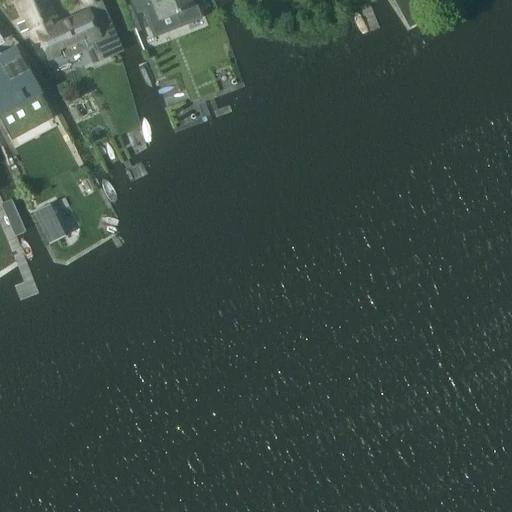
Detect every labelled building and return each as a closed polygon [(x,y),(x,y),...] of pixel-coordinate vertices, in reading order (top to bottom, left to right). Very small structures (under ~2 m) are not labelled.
[(46,57),(69,47),(97,34),(87,12),(59,24),(47,0),(21,0),(17,2),(26,21),(18,25),(22,33),(28,30),(33,41),(38,38),(46,57)] [(130,0),(137,16),(144,13),(149,25),(195,7),(192,0),(130,0)] [(413,0),(399,0),(410,19),(421,13),(413,0)] [(0,54),(0,119),(4,128),(27,116),(46,106),(14,47),(0,54)] [(11,200),(2,204),(11,228),(14,227),(21,224),(11,200)] [(34,212),(33,212),(49,245),(50,244),(59,239),(56,232),(65,227),(54,203),(34,212)]
